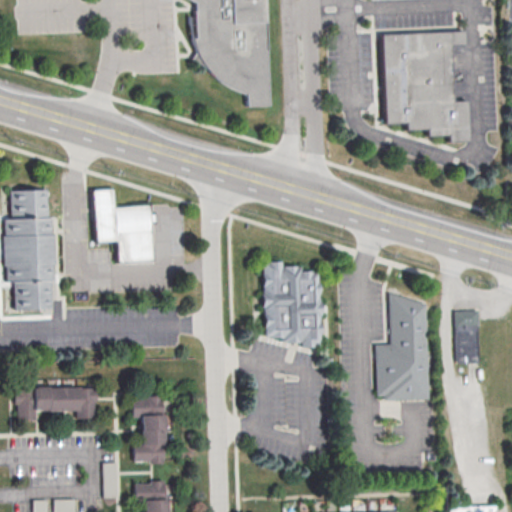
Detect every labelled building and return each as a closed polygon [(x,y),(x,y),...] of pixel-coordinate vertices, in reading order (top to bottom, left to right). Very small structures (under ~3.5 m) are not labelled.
[(261,0),(266,106),(244,107),(243,94),(232,90),(218,82),(206,72),(199,62),(191,46),(188,36),(187,25),(192,25),(191,2),(187,0),(261,0)] [(382,124),(378,35),(459,31),(460,44),(447,45),(449,100),(463,100),(465,142),(444,143),(443,136),(424,137),(423,130),(403,131),(402,123),(382,124)] [(7,189),(45,188),(46,216),(49,216),(52,278),(48,278),(49,307),(13,308),(12,280),(4,280),(2,217),(8,217),(7,189)] [(90,189),(94,241),(113,239),(115,262),(150,259),(146,204),(111,206),(109,188),(90,189)] [(261,336),(279,336),(279,342),(299,341),(299,346),(318,346),(317,270),(299,270),(299,265),(280,265),(280,261),(261,261),(261,336)] [(385,293),(422,304),(425,399),(380,400),(379,395),(373,396),(372,344),(387,344),(385,293)] [(476,362),(475,310),(453,310),(454,362),(476,362)] [(94,417),(94,387),(14,387),(14,418),(34,418),(34,410),(75,410),(75,417),(94,417)] [(162,461),(162,395),(130,395),(130,417),(139,417),(139,443),(131,443),(131,461),(162,461)] [(102,497),(116,496),(115,462),(101,462),(102,497)] [(141,511),(163,511),(164,481),(133,481),(133,497),(142,497),(141,511)] [(46,511),(46,498),(31,498),(31,511),(46,511)] [(73,511),(73,498),(52,498),(52,511),(73,511)] [(493,511),(493,503),(446,504),(446,511),(493,511)]
